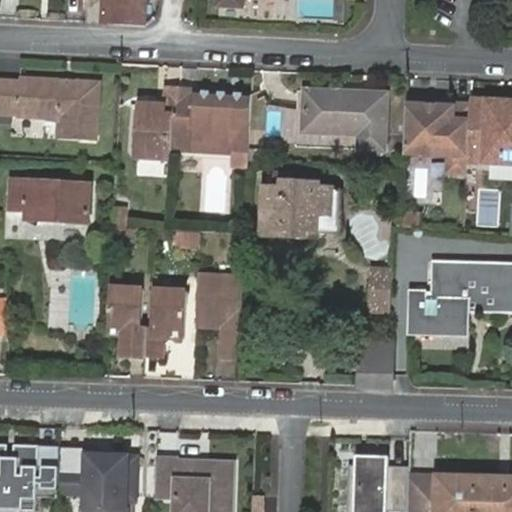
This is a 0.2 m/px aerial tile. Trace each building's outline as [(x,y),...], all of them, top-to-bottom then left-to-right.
[(105,0),(104,24),(146,26),(148,20),(155,19),(157,0),(105,0)] [(219,0),(219,7),(241,8),(241,0),(219,0)] [(0,82),(0,113),(58,116),(57,139),(96,141),(99,83),(75,82),(73,87),(72,90),(64,90),(65,86),(61,82),(20,79),(20,83),(0,82)] [(75,82),(61,82),(65,86),(64,90),(72,90),(73,87),(75,82)] [(137,156),(169,158),(170,149),(172,118),(177,119),(177,117),(179,89),(163,88),(162,98),(161,105),(143,105),(140,105),(137,156)] [(194,89),(179,89),(177,117),(191,117),(189,150),(246,152),(249,90),(194,89)] [(360,151),(386,153),(388,97),(304,92),(302,134),(360,138),(360,151)] [(429,100),(408,99),(405,156),(450,159),(449,174),(468,175),(469,163),(471,106),(454,105),(455,101),(438,101),(438,103),(429,103),(429,100)] [(491,103),(472,102),(471,106),(469,163),(511,165),(511,104),(510,105),(509,112),(490,111),(491,103)] [(510,105),(491,103),(490,111),(509,112),(510,105)] [(166,174),(167,162),(136,161),(136,174),(166,174)] [(306,230),(321,231),(336,232),(339,195),(335,189),(321,188),(318,193),(315,186),(293,184),(293,176),(275,174),(275,184),(268,183),(268,191),(266,234),(284,236),(284,237),(306,238),(306,230)] [(26,221),(91,225),(94,187),(12,182),(10,212),(26,213),(26,221)] [(114,207),(113,230),(115,230),(125,230),(126,209),(114,207)] [(420,216),(403,216),(403,230),(419,230),(420,216)] [(131,230),(125,230),(115,230),(115,245),(130,245),(131,230)] [(175,247),(199,250),(201,233),(177,230),(175,247)] [(321,240),(321,231),(306,230),(306,238),(321,240)] [(412,295),(411,336),(468,338),(469,314),(511,314),(511,265),(433,264),(432,295),(412,295)] [(390,312),(393,272),(373,272),(371,311),(390,312)] [(238,279),(196,277),(193,329),(213,330),(213,323),(219,325),(219,331),(218,361),(233,361),(238,279)] [(142,289),(110,287),(107,337),(129,338),(127,360),(143,361),(145,326),(149,327),(150,316),(141,315),(142,289)] [(151,290),(150,316),(149,327),(145,326),(143,361),(161,362),(163,341),(180,341),(183,291),(151,290)] [(361,347),(360,385),(390,387),(392,347),(388,347),(361,347)] [(161,369),(161,362),(143,361),(143,368),(161,369)] [(255,426),(233,425),(233,444),(254,446),(255,426)] [(39,493),(40,445),(15,445),(15,459),(9,458),(10,444),(0,444),(0,508),(25,510),(25,493),(39,493)] [(88,454),(88,447),(61,446),(60,451),(60,473),(87,474),(88,454)] [(60,473),(60,451),(40,451),(39,489),(59,489),(60,473)] [(136,489),(138,456),(88,454),(87,474),(60,473),(59,489),(59,491),(87,492),(86,511),(126,511),(127,498),(128,489),(136,489)] [(233,511),(235,457),(158,454),(157,492),(176,493),(175,511),(233,511)] [(409,467),(389,466),(389,457),(356,456),(356,465),(348,465),(346,511),(387,511),(388,503),(388,493),(408,493),(409,477),(409,467)] [(437,511),(439,478),(409,477),(408,493),(408,503),(407,511),(437,511)] [(511,511),(511,479),(439,478),(437,511),(511,511)] [(136,499),(136,489),(128,489),(127,498),(136,499)] [(39,510),(39,493),(25,493),(25,510),(39,510)] [(408,503),(408,493),(388,493),(388,503),(408,503)] [(263,511),(264,494),(253,495),(252,511),(263,511)]
